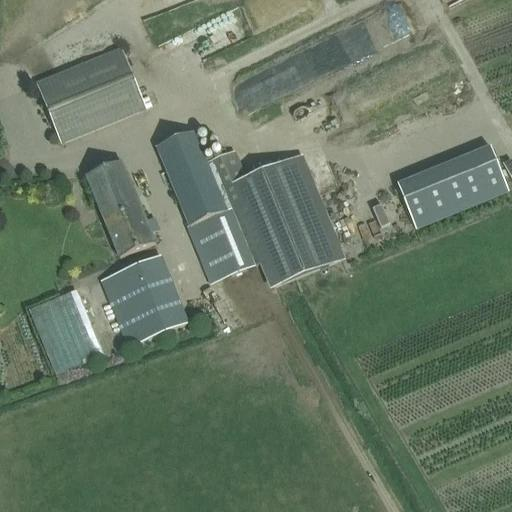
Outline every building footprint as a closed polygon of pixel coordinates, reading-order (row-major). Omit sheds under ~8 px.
[(144,112),(126,69),(120,52),(36,87),(60,147),(144,112)] [(234,157),(207,168),(193,134),(156,150),(170,184),(167,185),(168,189),(172,188),(212,286),(263,265),(273,291),(340,263),(298,161),(245,183),(234,157)] [(86,179),(119,261),(153,247),(149,238),(156,235),(151,222),(143,225),(119,165),(86,179)] [(360,209),(364,225),(385,220),(381,204),(360,209)] [(159,260),(99,285),(126,351),(186,328),(159,260)] [(103,360),(76,293),(28,313),(55,380),(103,360)]
